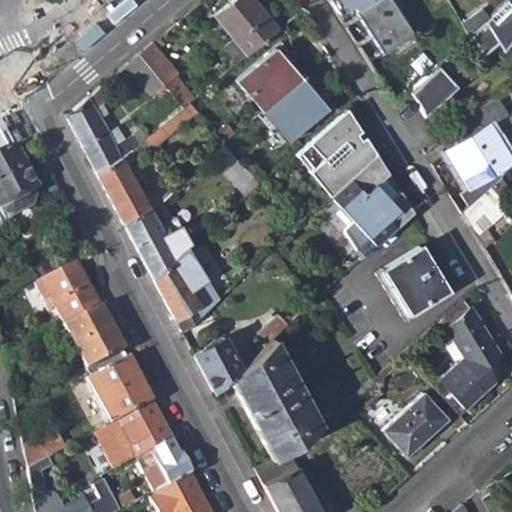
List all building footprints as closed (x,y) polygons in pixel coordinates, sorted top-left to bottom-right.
[(251,0),(232,0),(213,16),(245,56),(277,31),(251,0)] [(324,0),(339,23),(353,14),(380,55),(411,36),(387,0),(324,0)] [(511,41),(511,0),(507,0),(489,17),(476,29),(487,47),(504,37),(509,45),(511,41)] [(76,8),(73,1),(54,8),(56,16),(76,8)] [(462,25),(468,36),(476,29),(489,17),(483,8),(463,20),(462,25)] [(162,86),(179,109),(188,103),(191,101),(172,76),(176,72),(153,42),(138,55),(162,86)] [(235,80),(260,111),(298,78),(273,49),(235,80)] [(148,96),(162,86),(138,55),(125,65),(148,96)] [(431,70),(403,95),(419,120),(451,91),(431,70)] [(260,111),(284,140),(322,107),(298,78),(260,111)] [(64,116),(94,171),(123,150),(150,131),(143,122),(118,141),(97,110),(114,96),(105,83),(64,116)] [(443,151),(466,190),(450,200),(457,211),(511,162),(511,160),(490,124),(505,115),(494,97),(447,132),(455,144),(443,151)] [(358,140),(355,134),(359,132),(346,110),(295,155),(309,171),(315,177),(312,180),(327,196),(372,153),(362,137),(358,140)] [(213,135),(220,145),(233,134),(225,125),(213,135)] [(0,208),(30,192),(36,189),(13,148),(1,153),(0,151),(0,208)] [(94,171),(121,222),(152,204),(123,150),(94,171)] [(359,261),(411,214),(397,192),(393,195),(380,180),(386,174),(372,153),(327,196),(351,224),(341,233),(359,261)] [(315,177),(309,171),(305,173),(312,180),(315,177)] [(0,221),(36,202),(30,192),(0,208),(0,221)] [(121,222),(152,279),(174,260),(179,256),(152,204),(121,222)] [(374,274),(400,317),(443,290),(418,247),(374,274)] [(152,279),(180,333),(202,312),(198,303),(216,293),(203,269),(185,279),(174,260),(152,279)] [(49,299),(62,325),(98,306),(75,263),(33,285),(43,301),(49,299)] [(439,320),(445,331),(470,308),(464,299),(439,320)] [(60,326),(83,371),(122,352),(98,306),(62,325),(60,326)] [(497,352),(470,308),(445,331),(461,356),(437,378),(463,407),(492,380),(481,367),(497,352)] [(253,336),(262,346),(271,339),(291,321),(285,314),(281,319),(277,314),(253,336)] [(227,378),(238,368),(222,337),(192,354),(212,392),(227,378)] [(227,378),(271,459),(288,450),(295,447),(318,426),(271,339),(262,346),(238,368),(227,378)] [(91,378),(114,424),(151,405),(126,359),(91,378)] [(381,429),(403,455),(444,418),(421,391),(381,429)] [(23,457),(26,471),(46,460),(81,442),(76,433),(58,443),(56,439),(23,457)] [(146,472),(157,493),(189,477),(169,439),(146,450),(155,467),(146,472)] [(137,456),(146,472),(155,467),(146,450),(137,456)] [(253,468),(276,511),(319,511),(288,450),(271,459),(253,468)] [(26,471),(30,491),(41,488),(39,474),(50,468),(46,460),(26,471)] [(207,511),(189,477),(157,493),(145,499),(152,511),(207,511)] [(70,504),(53,511),(115,511),(100,481),(91,486),(98,500),(85,508),(80,499),(70,504)] [(60,485),(32,500),(33,511),(43,511),(67,499),(60,485)] [(67,499),(43,511),(53,511),(70,504),(67,499)]
